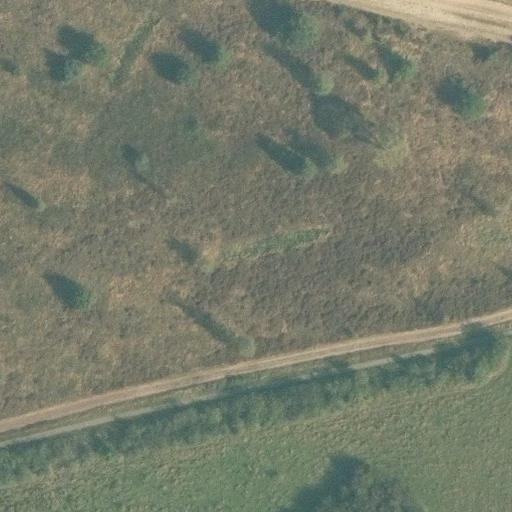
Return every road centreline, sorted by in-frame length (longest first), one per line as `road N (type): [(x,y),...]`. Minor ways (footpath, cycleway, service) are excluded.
road 1 (track): [(511,314),(0,430)]
road 2 (track): [(511,28),(390,0)]
